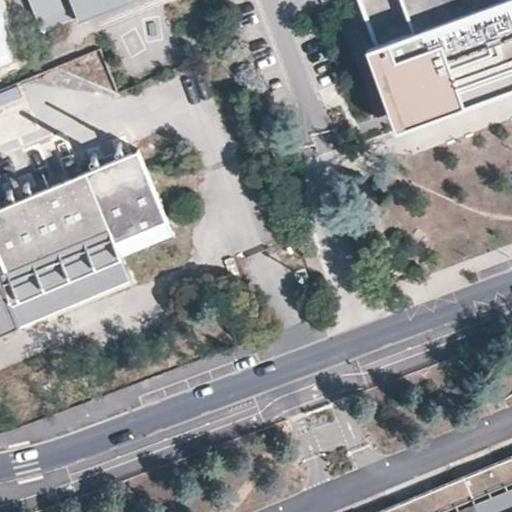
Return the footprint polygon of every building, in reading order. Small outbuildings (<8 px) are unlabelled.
[(0,0),(0,65),(17,58),(17,40),(12,14),(6,0),(0,0)] [(119,0),(29,0),(40,25),(77,10),(80,16),(119,0)] [(511,0),(357,0),(376,50),(356,59),(389,141),(511,100),(511,0)] [(175,231),(138,145),(0,203),(0,330),(134,273),(125,253),(175,231)] [(266,182),(257,156),(245,161),(255,188),(266,182)] [(511,457),(379,511),(452,511),(511,487),(511,457)] [(511,511),(511,487),(452,511),(511,511)]
